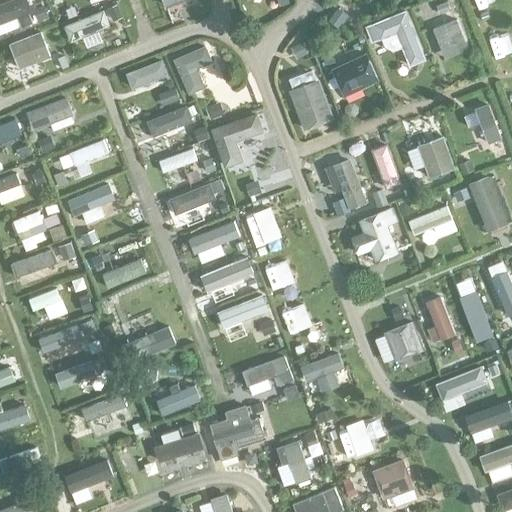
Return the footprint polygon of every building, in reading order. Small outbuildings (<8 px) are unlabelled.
[(25,0),(14,0),(0,5),(0,24),(15,18),(20,29),(33,24),(28,13),(31,12),(25,0)] [(160,0),(164,8),(188,0),(160,0)] [(449,1),(438,6),(440,13),(452,9),(449,1)] [(117,5),(109,8),(112,17),(120,14),(117,5)] [(38,10),(41,20),(48,17),(44,8),(38,10)] [(338,10),(329,22),(339,29),(347,18),(338,10)] [(406,10),(367,26),(372,41),(397,31),(410,65),(425,59),(406,10)] [(483,20),(489,18),(487,12),(481,14),(483,20)] [(73,17),(74,44),(99,43),(97,16),(73,17)] [(457,19),(433,28),(440,46),(445,58),(457,53),(469,48),(457,19)] [(41,31),(10,44),(20,68),(50,56),(41,31)] [(486,40),(494,61),(511,53),(511,43),(507,32),(486,40)] [(301,43),(292,47),(297,58),(306,53),(301,43)] [(205,46),(175,59),(190,92),(204,86),(197,67),(211,61),(205,46)] [(332,53),(323,57),(328,68),(337,64),(332,53)] [(366,53),(333,68),(345,94),(378,79),(366,53)] [(66,57),(60,59),(64,68),(69,66),(66,57)] [(231,69),(232,61),(219,59),(215,83),(241,87),(243,71),(231,69)] [(301,74),(289,79),(293,89),(300,107),(297,107),(305,128),(333,117),(323,92),(321,93),(316,80),(313,74),(302,79),(301,74)] [(170,102),(179,98),(174,86),(165,89),(170,102)] [(485,141),(499,136),(487,104),(474,109),(485,141)] [(205,110),(210,122),(221,118),(217,105),(205,110)] [(152,135),(186,122),(181,108),(147,120),(152,135)] [(258,112),(211,129),(225,167),(245,160),(238,141),(264,131),(258,112)] [(197,140),(210,136),(209,133),(205,124),(193,128),(197,140)] [(0,128),(0,141),(14,137),(9,125),(0,128)] [(51,136),(39,140),(43,151),(55,146),(51,136)] [(65,151),(71,166),(108,150),(102,136),(65,151)] [(443,136),(418,145),(419,146),(426,166),(430,176),(454,167),(443,136)] [(28,145),(19,149),(22,157),(31,153),(28,145)] [(152,160),(160,182),(198,168),(190,146),(152,160)] [(213,158),(204,161),(207,172),(217,170),(213,158)] [(471,163),(461,166),(464,175),(474,172),(471,163)] [(249,166),(236,170),(240,182),(253,179),(249,166)] [(42,170),(34,174),(38,185),(46,182),(42,170)] [(64,172),(55,176),(60,188),(68,185),(64,172)] [(15,174),(0,176),(0,200),(20,196),(15,174)] [(421,177),(411,182),(415,192),(426,188),(421,177)] [(109,179),(73,195),(77,205),(70,208),(79,229),(123,210),(109,179)] [(213,184),(217,194),(224,191),(221,181),(213,184)] [(254,181),(246,184),(249,195),(258,192),(254,181)] [(467,186),(454,191),(456,199),(470,195),(467,186)] [(504,219),(511,217),(511,187),(498,191),(504,219)] [(384,189),(373,193),(378,208),(389,204),(384,189)] [(403,216),(418,211),(414,201),(399,207),(403,216)] [(454,228),(441,201),(406,218),(419,244),(454,228)] [(226,202),(220,205),(224,214),(230,211),(226,202)] [(345,204),(336,206),(340,216),(348,213),(345,204)] [(365,232),(353,237),(359,253),(371,248),(376,260),(398,251),(387,224),(397,220),(392,207),(360,220),(365,232)] [(38,210),(14,220),(18,231),(32,226),(35,235),(47,231),(38,210)] [(195,233),(200,247),(240,234),(235,220),(195,233)] [(63,226),(50,231),(54,241),(67,236),(63,226)] [(87,243),(99,238),(96,229),(84,234),(87,243)] [(60,241),(65,254),(76,251),(70,237),(60,241)] [(238,250),(245,248),(242,241),(236,244),(238,250)] [(55,243),(13,256),(17,269),(59,256),(55,243)] [(266,246),(259,249),(261,256),(268,253),(266,246)] [(92,267),(103,263),(100,255),(90,259),(92,267)] [(105,287),(142,272),(136,258),(99,273),(105,287)] [(41,307),(44,316),(61,312),(55,288),(24,295),(27,310),(41,307)] [(260,292),(211,310),(217,327),(267,309),(260,292)] [(511,293),(488,302),(494,316),(511,309),(511,293)] [(88,295),(82,297),(85,309),(92,306),(88,295)] [(440,296),(427,301),(435,324),(427,327),(433,342),(441,339),(455,334),(440,296)] [(462,333),(484,323),(475,303),(453,312),(462,333)] [(399,306),(390,309),(394,320),(403,317),(399,306)] [(275,329),(270,318),(262,322),(266,333),(275,329)] [(92,319),(84,322),(87,332),(96,329),(92,319)] [(127,322),(131,337),(115,342),(120,360),(170,346),(165,327),(144,332),(140,319),(127,322)] [(413,321),(383,332),(393,359),(394,360),(423,349),(413,321)] [(71,324),(33,337),(38,350),(75,338),(71,324)] [(112,324),(105,328),(109,338),(116,335),(112,324)] [(501,341),(498,331),(488,334),(492,344),(501,341)] [(463,351),(459,340),(452,342),(457,354),(463,351)] [(303,345),(296,347),(298,354),(305,351),(303,345)] [(504,364),(511,361),(511,346),(500,350),(504,364)] [(340,352),(302,365),(308,381),(319,377),(324,391),(341,384),(336,371),(346,367),(340,352)] [(284,356),(241,372),(246,386),(272,376),(276,386),(292,379),(284,356)] [(104,359),(94,362),(98,371),(107,367),(104,359)] [(90,362),(52,369),(55,384),(93,377),(90,362)] [(478,364),(432,381),(440,402),(486,385),(478,364)] [(500,373),(496,365),(489,367),(492,376),(500,373)] [(149,369),(148,380),(158,381),(159,370),(149,369)] [(173,395),(157,401),(162,414),(200,399),(195,386),(181,391),(178,384),(170,387),(173,395)] [(298,396),(295,386),(285,389),(289,399),(298,396)] [(120,390),(79,407),(91,437),(132,420),(120,390)] [(485,433),(511,419),(503,399),(459,420),(466,435),(482,427),(485,433)] [(263,403),(251,406),(253,414),(265,411),(263,403)] [(229,419),(211,424),(214,431),(213,431),(221,459),(238,454),(235,447),(240,445),(265,437),(259,417),(251,420),(246,405),(226,411),(229,419)] [(331,409),(320,413),(323,422),(334,418),(331,409)] [(0,429),(20,421),(16,410),(0,415),(0,429)] [(141,423),(132,425),(135,435),(144,433),(141,423)] [(194,423),(182,427),(184,435),(197,431),(194,423)] [(165,443),(156,446),(160,460),(202,447),(198,433),(182,438),(179,429),(162,434),(165,443)] [(315,431),(306,435),(311,450),(320,446),(315,431)] [(334,431),(327,433),(330,441),(337,438),(334,431)] [(284,445),(276,448),(280,465),(289,462),(296,483),(312,478),(299,440),(284,445)] [(511,444),(480,455),(485,471),(489,470),(510,462),(511,468),(511,444)] [(0,459),(0,471),(38,457),(34,446),(0,459)] [(244,464),(256,459),(251,447),(239,452),(244,464)] [(403,459),(372,471),(383,500),(394,496),(414,489),(403,459)] [(109,460),(74,461),(74,482),(110,480),(109,460)] [(346,484),(351,499),(359,496),(353,481),(346,484)] [(511,486),(495,495),(501,508),(511,503),(511,486)] [(335,487),(291,504),(293,511),(328,511),(343,506),(335,487)] [(61,489),(54,492),(57,500),(64,496),(61,489)] [(241,511),(242,511),(231,490),(209,501),(213,511),(241,511)] [(37,511),(31,498),(0,510),(0,511),(37,511)]
